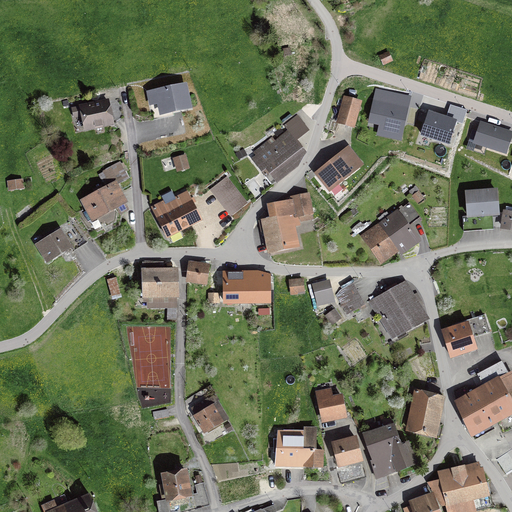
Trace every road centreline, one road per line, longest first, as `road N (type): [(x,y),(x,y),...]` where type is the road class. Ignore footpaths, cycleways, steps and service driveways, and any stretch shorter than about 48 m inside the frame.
road 1 (residential): [(221,511),(183,414),(181,254)]
road 2 (residential): [(237,257),(248,221),(318,144),(337,62)]
road 3 (residential): [(337,62),(511,118)]
road 4 (residential): [(414,275),(280,270),(237,257)]
road 5 (residential): [(143,254),(114,261),(33,333),(0,346)]
road 6 (residential): [(453,425),(441,345),(425,285),(414,275)]
road 7 (residential): [(143,254),(125,99)]
road 8 (residential): [(224,511),(307,491),(374,509)]
road 9 (residential): [(453,425),(430,472),(374,509)]
